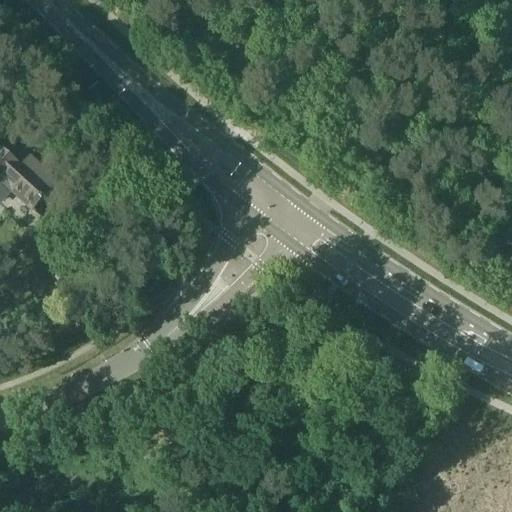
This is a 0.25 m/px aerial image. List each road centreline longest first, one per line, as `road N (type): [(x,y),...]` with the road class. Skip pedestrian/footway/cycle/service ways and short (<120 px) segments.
road 1 (secondary): [(285,245),(511,389)]
road 2 (secondary): [(79,34),(164,135),(248,213)]
road 3 (secondary): [(271,187),(79,34)]
road 4 (secondary): [(511,348),(308,216)]
road 5 (unclassified): [(0,410),(45,399),(161,346)]
road 6 (unclassified): [(161,346),(217,309),(285,245)]
road 7 (unclassified): [(248,213),(161,346)]
